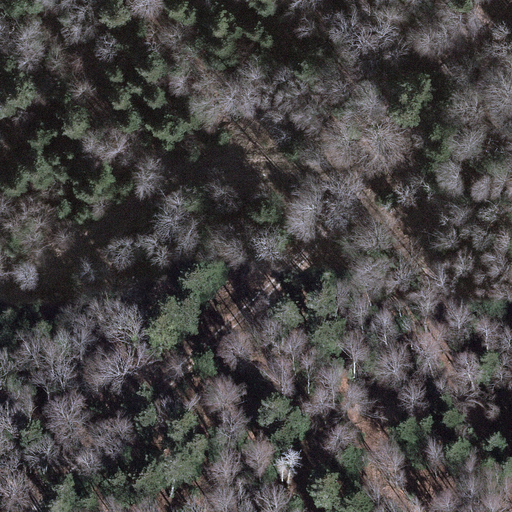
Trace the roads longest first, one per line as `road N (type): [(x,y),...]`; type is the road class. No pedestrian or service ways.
road 1 (track): [(28,511),(304,247),(496,0)]
road 2 (track): [(0,286),(203,167),(378,150)]
